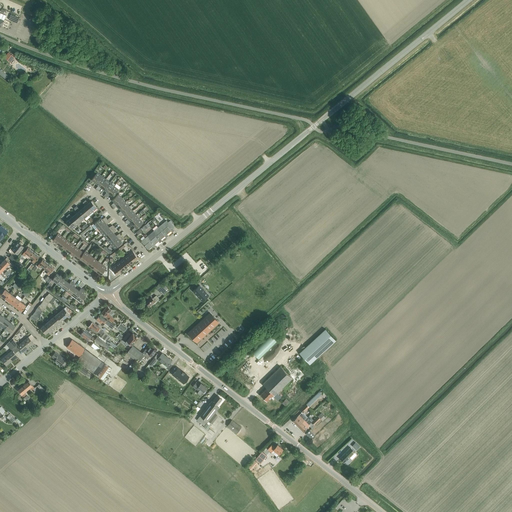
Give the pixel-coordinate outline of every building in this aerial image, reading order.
[(9,20),(10,20),(17,23),(20,18),(19,17),(19,16),(17,15),(17,16),(11,14),(9,20)] [(10,62),(15,57),(9,52),(4,58),(10,62)] [(93,181),(96,183),(102,176),(97,172),(89,183),(91,184),(93,181)] [(102,176),(96,183),(99,185),(96,188),(97,189),(106,179),(102,176)] [(106,179),(97,189),(99,191),(102,187),(104,189),(110,182),(106,179)] [(110,182),(104,189),(107,192),(105,195),(106,196),(114,186),(110,182)] [(114,186),(106,196),(107,197),(110,194),(113,196),(117,191),(119,192),(121,190),(125,187),(123,184),(120,186),(117,183),(115,186),(114,186)] [(112,205),(113,206),(122,198),(119,194),(112,200),(115,202),(112,205)] [(122,198),(113,206),(114,208),(117,205),(119,208),(126,202),(122,198)] [(84,201),(93,212),(97,208),(91,201),(89,203),(86,200),(84,201)] [(86,206),(83,208),(89,215),(93,212),(84,201),(83,203),(86,206)] [(118,213),(120,215),(129,207),(126,202),(119,208),(121,211),(118,213)] [(75,207),(85,218),(89,215),(83,208),(80,210),(77,206),(75,207)] [(77,213),(75,215),(80,222),(85,218),(75,207),(74,208),(77,213)] [(129,207),(120,215),(121,216),(124,214),(126,216),(133,211),(129,207)] [(125,221),(127,223),(136,215),(133,211),(126,216),(128,219),(125,221)] [(68,215),(76,225),(80,222),(75,215),(72,217),(69,214),(68,215)] [(66,222),(65,224),(68,226),(69,225),(72,229),(76,225),(68,215),(66,216),(69,220),(66,222)] [(136,215),(127,223),(128,224),(131,222),(133,224),(140,219),(136,215)] [(101,218),(94,224),(93,224),(92,225),(95,230),(97,228),(107,219),(106,217),(102,219),(101,218)] [(111,217),(107,219),(97,228),(101,232),(108,226),(107,225),(109,222),(113,219),(111,217)] [(143,223),(140,219),(133,224),(135,227),(132,230),(134,231),(143,223)] [(167,234),(171,231),(172,232),(174,230),(172,227),(175,225),(170,220),(168,222),(166,221),(160,226),(167,234)] [(108,226),(101,232),(104,236),(114,228),(112,225),(109,227),(108,226)] [(82,232),(80,234),(83,238),(84,238),(84,239),(86,237),(84,234),(91,228),(89,226),(82,232)] [(161,239),(165,236),(166,237),(168,235),(167,234),(160,226),(154,231),(161,239)] [(114,228),(104,236),(108,240),(115,234),(114,233),(116,230),(114,228)] [(154,244),(155,244),(158,241),(160,242),(162,241),(161,239),(154,231),(147,236),(154,244)] [(58,233),(53,240),(57,243),(63,237),(58,233)] [(115,234),(108,240),(111,245),(121,236),(119,233),(116,236),(115,234)] [(121,236),(111,245),(115,249),(122,243),(121,241),(123,238),(121,236)] [(141,241),(144,245),(145,246),(148,250),(152,246),(153,248),(156,246),(155,244),(154,244),(147,236),(141,241)] [(63,237),(57,243),(62,247),(67,240),(63,237)] [(67,240),(62,247),(66,250),(71,243),(67,240)] [(18,254),(24,247),(18,242),(12,250),(18,254)] [(71,243),(66,250),(70,253),(75,247),(71,243)] [(26,254),(30,257),(34,252),(28,247),(23,254),(25,256),(26,254)] [(75,247),(70,253),(74,256),(80,250),(75,247)] [(80,250),(74,256),(79,260),(80,258),(84,253),(80,250)] [(80,258),(84,261),(89,255),(85,251),(84,253),(80,258)] [(128,255),(134,261),(138,258),(133,251),(128,255)] [(40,256),(34,252),(30,257),(34,260),(32,262),(34,263),(40,256)] [(89,255),(84,261),(88,265),(94,258),(89,255)] [(124,258),(129,264),(134,261),(128,255),(124,258)] [(0,264),(5,268),(7,270),(4,274),(7,276),(12,271),(9,268),(8,269),(6,267),(10,263),(13,266),(15,264),(11,261),(7,257),(6,259),(0,264)] [(94,258),(88,265),(93,268),(98,261),(94,258)] [(120,261),(125,268),(129,264),(124,258),(120,261)] [(41,266),(45,268),(49,264),(43,259),(37,266),(40,268),(41,266)] [(98,261),(93,268),(97,271),(102,264),(98,261)] [(116,265),(121,271),(125,268),(120,261),(116,265)] [(54,268),(49,264),(45,268),(48,271),(47,273),(49,275),(54,268)] [(102,264),(97,271),(101,275),(107,268),(102,264)] [(111,268),(117,275),(121,271),(116,265),(111,268)] [(52,279),(57,283),(63,275),(62,274),(60,276),(57,273),(52,279)] [(63,275),(57,283),(62,287),(67,281),(64,279),(65,277),(63,275)] [(67,281),(62,287),(67,291),(73,283),(71,281),(70,283),(67,281)] [(73,283),(67,291),(72,295),(76,289),(73,286),(75,284),(73,283)] [(163,294),(167,291),(160,284),(156,287),(160,292),(161,291),(163,294)] [(199,285),(193,291),(202,301),(209,295),(199,285)] [(1,295),(6,299),(10,293),(5,289),(1,295)] [(76,289),(72,295),(76,298),(83,290),(81,289),(79,291),(76,289)] [(83,290),(76,298),(81,302),(86,296),(83,294),(85,291),(83,290)] [(10,293),(6,299),(11,303),(16,297),(10,293)] [(47,295),(45,298),(50,302),(54,297),(49,293),(47,296),(47,295)] [(152,304),(159,298),(156,296),(153,298),(151,296),(145,301),(149,306),(152,303),(152,304)] [(16,297),(11,303),(16,307),(21,301),(16,297)] [(44,301),(42,303),(46,307),(50,302),(45,298),(43,300),(44,301)] [(21,301),(16,307),(22,311),(26,305),(21,301)] [(39,305),(37,308),(42,312),(46,307),(42,303),(40,306),(39,305)] [(64,308),(59,312),(64,318),(67,316),(69,318),(71,316),(72,317),(74,315),(74,316),(77,314),(66,306),(64,308)] [(102,312),(108,317),(106,319),(107,320),(110,322),(112,319),(110,318),(111,316),(108,314),(111,310),(107,306),(102,312)] [(36,311),(34,313),(39,316),(42,312),(37,308),(36,310),(36,311)] [(55,316),(62,324),(63,323),(62,321),(64,318),(59,312),(55,316)] [(32,315),(30,317),(35,321),(39,316),(34,313),(32,315)] [(196,340),(201,336),(202,336),(203,336),(204,336),(204,335),(204,334),(203,334),(206,331),(207,333),(219,323),(210,313),(188,333),(189,332),(196,340)] [(96,320),(103,325),(105,323),(109,326),(108,326),(112,329),(115,326),(110,322),(107,320),(99,315),(96,320)] [(50,320),(55,326),(58,324),(60,326),(62,324),(55,316),(50,320)] [(5,319),(0,325),(5,329),(10,323),(5,319)] [(45,324),(52,332),(54,331),(52,328),(55,326),(50,320),(45,324)] [(96,339),(95,340),(94,340),(103,347),(106,343),(106,342),(106,341),(109,337),(103,332),(104,330),(102,328),(101,329),(100,328),(92,322),(89,327),(97,333),(98,332),(101,334),(99,336),(99,335),(98,336),(96,339)] [(10,323),(5,329),(10,333),(15,326),(10,323)] [(118,327),(124,331),(124,332),(126,334),(127,333),(124,331),(127,328),(121,323),(118,327)] [(50,334),(52,332),(45,324),(41,328),(46,334),(48,332),(50,334)] [(325,329),(299,353),(310,364),(336,340),(325,329)] [(88,340),(92,336),(84,330),(81,334),(88,340)] [(251,352),(258,359),(279,338),(272,331),(251,352)] [(136,361),(137,360),(143,353),(133,345),(132,344),(138,336),(133,332),(131,335),(128,332),(124,338),(127,340),(126,342),(128,344),(127,344),(131,347),(128,351),(126,354),(136,361)] [(9,341),(18,351),(20,349),(23,352),(34,343),(29,337),(18,346),(13,340),(11,342),(10,341),(9,341)] [(77,360),(93,372),(103,379),(111,368),(101,361),(102,361),(72,340),(67,347),(80,356),(77,360)] [(15,354),(18,351),(9,341),(6,344),(7,345),(12,351),(2,359),(7,365),(17,357),(15,354)] [(143,353),(137,360),(139,362),(144,356),(148,358),(151,355),(152,356),(157,349),(152,345),(149,349),(147,347),(143,353)] [(271,367),(283,355),(278,349),(265,362),(271,367)] [(52,356),(55,359),(54,361),(61,366),(66,360),(55,352),(52,356)] [(152,366),(154,364),(154,365),(157,362),(156,361),(158,359),(167,366),(170,368),(172,365),(170,363),(172,361),(162,353),(160,356),(158,353),(149,364),(152,366)] [(86,375),(86,374),(89,376),(90,374),(88,372),(80,366),(78,370),(86,375)] [(277,393),(292,378),(281,366),(263,383),(267,388),(261,394),(261,395),(261,396),(262,397),(263,397),(267,401),(273,395),(278,400),(281,397),(277,393)] [(29,381),(23,385),(27,390),(30,387),(32,390),(34,388),(32,385),(29,381)] [(198,387),(200,389),(197,393),(201,396),(202,393),(204,392),(205,391),(207,387),(201,383),(200,385),(196,382),(193,386),(197,389),(198,387)] [(24,392),(27,390),(23,385),(18,390),(22,394),(24,396),(26,395),(24,392)] [(211,401),(200,416),(197,420),(205,426),(204,427),(207,430),(211,424),(208,421),(210,418),(219,407),(217,406),(222,399),(217,396),(212,402),(212,401),(212,402),(211,401)] [(300,410),(302,413),(300,415),(300,414),(292,421),(298,426),(305,419),(307,417),(304,414),(303,413),(316,400),(314,397),(300,410)] [(305,419),(298,426),(303,432),(309,426),(312,428),(314,425),(321,419),(322,421),(326,418),(321,413),(318,416),(312,422),(307,417),(305,419)] [(215,414),(209,421),(212,424),(218,416),(215,414)] [(227,426),(237,433),(241,427),(232,420),(227,426)] [(309,431),(306,433),(312,439),(315,436),(309,431)] [(279,454),(283,449),(278,444),(275,447),(272,444),(268,449),(271,452),(273,450),(279,454)] [(350,448),(340,458),(344,462),(345,462),(347,464),(356,455),(356,454),(354,452),(355,452),(350,448)] [(262,452),(255,459),(260,463),(266,455),(262,452)] [(254,460),(248,467),(250,469),(256,462),(254,460)]
